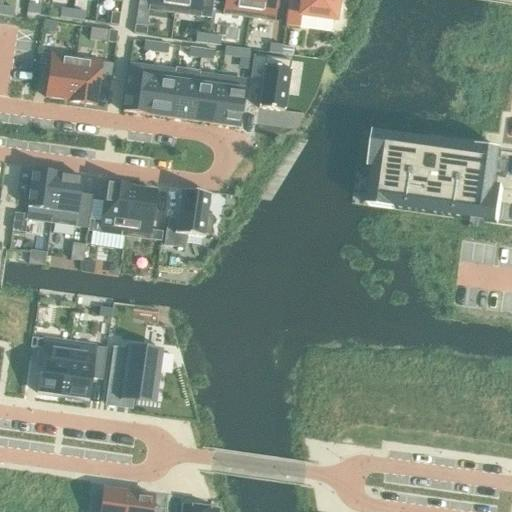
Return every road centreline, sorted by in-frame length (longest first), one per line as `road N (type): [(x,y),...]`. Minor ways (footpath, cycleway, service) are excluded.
road 1 (residential): [(0,156),(206,182),(216,137),(0,102)]
road 2 (residential): [(0,454),(140,474),(177,453)]
road 3 (residential): [(177,453),(148,435),(0,413)]
road 4 (residential): [(334,476),(364,463),(511,483)]
road 5 (residential): [(177,453),(334,476)]
